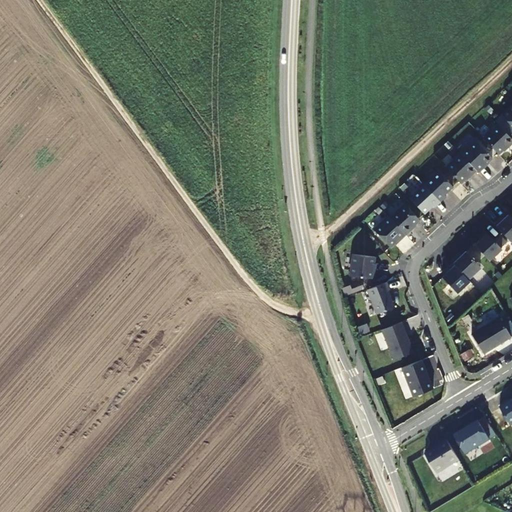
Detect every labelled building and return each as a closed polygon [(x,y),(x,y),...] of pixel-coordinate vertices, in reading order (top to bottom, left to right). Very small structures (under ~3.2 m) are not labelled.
[(511,103),(500,115),(511,127),(511,103)] [(511,142),(511,140),(497,124),(482,138),(497,154),(505,147),(506,148),(511,142)] [(475,171),(477,173),(484,167),(483,166),(491,158),(474,140),(459,154),(475,171)] [(459,154),(459,153),(444,167),(460,183),(468,176),(468,177),(475,171),(459,154)] [(437,171),(423,184),(439,202),(445,196),(443,195),(452,187),(437,171)] [(439,202),(423,185),(408,198),(423,214),(432,206),(433,207),(439,202)] [(403,204),(388,217),(405,235),(411,229),(410,228),(418,220),(403,204)] [(499,218),(493,224),(509,242),(511,239),(511,219),(507,214),(501,220),(499,218)] [(387,216),(372,229),(389,248),(397,240),(398,241),(405,235),(388,217),(387,216)] [(480,239),(473,245),(488,260),(500,249),(483,231),(477,236),(480,239)] [(456,255),(450,261),(451,263),(466,279),(479,267),(464,251),(458,258),(456,255)] [(351,254),(349,276),(373,279),(374,270),(372,270),(374,257),(351,254)] [(455,293),(468,281),(466,279),(451,263),(445,269),(447,272),(440,278),(455,293)] [(469,277),(473,284),(486,276),(482,269),(469,277)] [(366,290),(375,314),(393,307),(392,305),(393,304),(391,298),(390,298),(387,291),(388,290),(385,282),(366,290)] [(351,293),(350,290),(349,286),(341,288),(344,295),(351,293)] [(510,336),(498,317),(470,334),(482,353),(495,345),(495,344),(499,341),(499,343),(510,336)] [(401,322),(380,330),(392,360),(413,352),(401,322)] [(357,328),(360,335),(367,332),(364,325),(357,328)] [(432,388),(421,360),(401,367),(412,396),(432,388)] [(509,425),(511,423),(511,400),(511,401),(510,400),(498,407),(509,425)] [(464,454),(495,436),(490,428),(484,432),(477,421),(464,428),(465,429),(461,432),(460,431),(453,435),(464,454)] [(436,474),(458,460),(445,439),(437,444),(438,446),(424,454),(436,474)]
